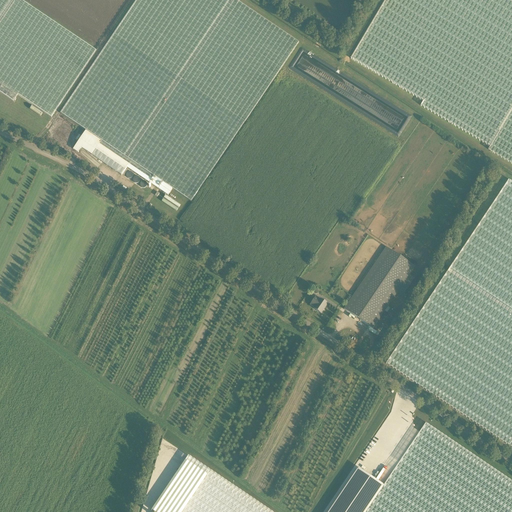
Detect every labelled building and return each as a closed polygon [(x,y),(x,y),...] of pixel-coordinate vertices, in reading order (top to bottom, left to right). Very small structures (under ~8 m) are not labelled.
[(0,0),(0,92),(13,102),(18,95),(51,118),(55,112),(96,51),(19,0),(0,0)] [(60,114),(86,131),(73,150),(78,153),(82,148),(92,155),(122,176),(127,168),(168,196),(172,189),(191,202),(245,122),(299,42),(239,2),(240,1),(238,0),(136,0),(114,34),(60,114)] [(511,0),(386,0),(351,59),(424,102),(421,106),(490,147),(489,150),(511,163),(511,0)] [(336,88),(335,91),(342,92),(341,94),(378,116),(378,115),(379,115),(379,113),(382,114),(386,108),(388,108),(388,106),(396,107),(301,50),(294,61),(299,62),(299,64),(305,67),(298,66),(299,63),(297,67),(315,78),(318,73),(326,78),(325,81),(324,80),(323,82),(331,87),(332,85),(337,86),(336,88)] [(511,182),(509,181),(386,364),(511,447),(511,182)] [(161,201),(176,211),(180,205),(165,195),(161,201)] [(414,279),(409,275),(415,267),(386,247),(344,309),(373,329),(398,292),(403,295),(410,284),(414,279)] [(314,309),(321,314),(328,305),(320,299),(319,300),(315,298),(310,305),(314,308),(314,309)] [(511,511),(511,481),(426,424),(385,485),(384,485),(360,468),(330,511),(271,511),(188,456),(152,510),(154,511),(511,511)] [(184,448),(188,443),(178,436),(174,441),(184,448)]
